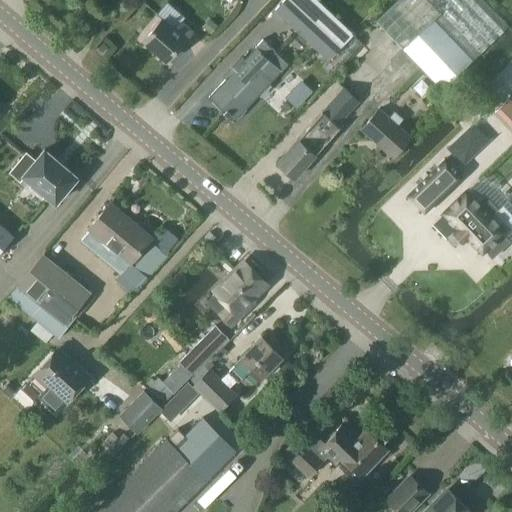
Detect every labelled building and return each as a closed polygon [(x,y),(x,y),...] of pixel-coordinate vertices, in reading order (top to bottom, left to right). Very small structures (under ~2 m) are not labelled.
[(316,0),(283,0),(275,9),(328,60),(352,35),(316,0)] [(391,0),(374,16),(442,87),(506,24),(482,0),(391,0)] [(168,60),(194,30),(183,20),(176,29),(164,18),(145,40),(168,60)] [(212,20),(205,29),(213,36),(220,27),(212,20)] [(237,121),(283,69),(290,62),(264,38),(210,97),(226,112),(225,113),(229,116),(231,115),(237,121)] [(103,52),(109,47),(104,43),(99,48),(103,52)] [(359,102),(344,88),(278,163),(295,178),(316,155),(310,150),(324,135),(327,138),(359,102)] [(511,98),(509,96),(495,110),(511,127),(511,98)] [(359,128),(361,129),(393,157),(410,138),(412,136),(398,123),(403,118),(393,109),(389,115),(378,106),(359,128)] [(54,204),(76,179),(46,151),(37,161),(27,152),(8,173),(19,184),(27,177),(36,185),(33,188),(47,200),(49,197),(54,204)] [(465,176),(447,157),(407,194),(424,213),(465,176)] [(466,188),(441,212),(481,256),(486,251),(492,257),(509,240),(504,234),(507,231),(491,214),(497,208),(485,194),(478,201),(466,188)] [(154,237),(110,201),(87,228),(131,265),(154,237)] [(0,251),(14,236),(0,224),(0,251)] [(218,240),(210,232),(204,238),(212,246),(218,240)] [(19,286),(33,298),(65,325),(91,294),(44,256),(19,286)] [(267,284),(266,283),(245,262),(207,300),(232,326),(249,308),(246,305),(267,284)] [(227,337),(216,326),(180,362),(192,373),(227,337)] [(282,357),(262,337),(240,359),(241,360),(229,372),(239,381),(250,370),(260,379),(282,357)] [(56,415),(89,379),(58,351),(36,374),(50,387),(39,399),(56,415)] [(235,395),(210,370),(194,385),(219,411),(235,395)] [(162,410),(160,411),(170,421),(199,392),(189,382),(162,410)] [(162,410),(144,392),(120,417),(137,434),(160,411),(162,410)] [(175,511),(236,452),(202,418),(185,435),(176,444),(175,445),(166,436),(90,511),(175,511)] [(388,450),(367,430),(360,438),(344,423),(320,449),(352,480),(358,473),(363,478),(388,450)] [(185,435),(179,429),(170,438),(176,444),(185,435)] [(410,477),(387,500),(399,511),(409,511),(427,493),(410,477)] [(470,511),(449,491),(427,511),(470,511)]
